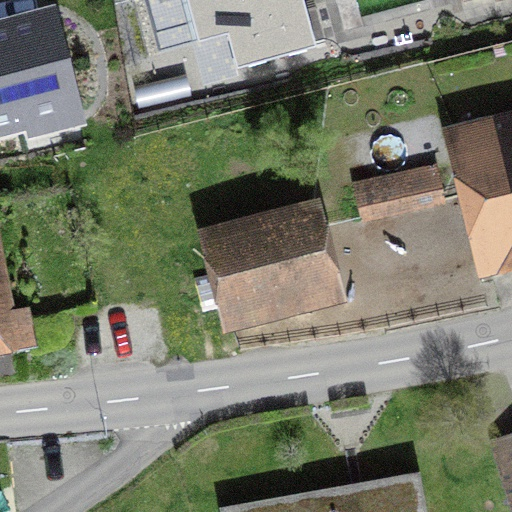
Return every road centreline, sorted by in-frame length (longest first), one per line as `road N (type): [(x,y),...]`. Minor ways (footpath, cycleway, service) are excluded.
road 1 (secondary): [(162,397),(511,338)]
road 2 (secondary): [(0,414),(162,397)]
road 3 (residential): [(59,511),(147,440),(162,397)]
